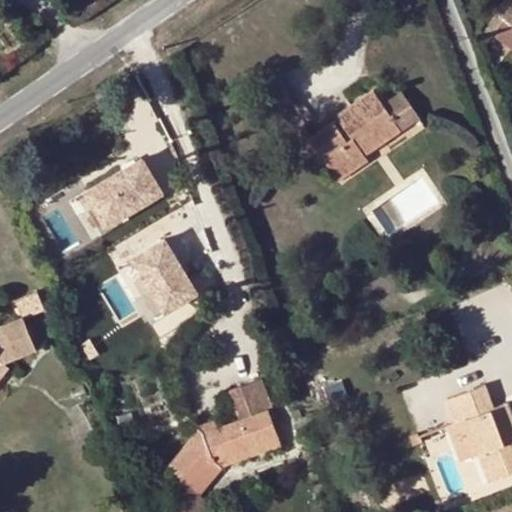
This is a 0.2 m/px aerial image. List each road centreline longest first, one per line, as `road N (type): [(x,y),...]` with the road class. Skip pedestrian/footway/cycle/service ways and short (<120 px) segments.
road 1 (tertiary): [(0,110),(170,0)]
road 2 (residential): [(511,169),(446,0)]
